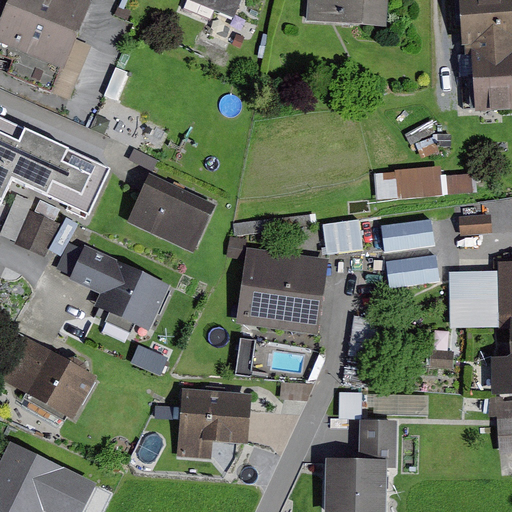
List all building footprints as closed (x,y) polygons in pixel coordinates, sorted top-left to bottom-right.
[(77,0),(9,0),(0,23),(0,42),(49,63),(41,83),(77,98),(100,44),(77,35),(90,5),(77,0)] [(239,0),(205,0),(235,11),(239,0)] [(386,0),(313,0),(312,15),(384,23),(386,0)] [(511,0),(462,0),(463,39),(511,38),(511,0)] [(511,59),(470,62),(472,106),(511,103),(511,59)] [(0,177),(21,131),(0,121),(0,177)] [(96,163),(42,139),(20,189),(74,213),(96,163)] [(378,166),(380,193),(446,189),(445,162),(378,166)] [(476,186),(474,167),(448,169),(449,188),(476,186)] [(216,202),(147,173),(127,221),(195,250),(216,202)] [(329,249),(367,246),(364,215),(327,218),(329,249)] [(504,217),(430,221),(432,248),(463,246),(463,237),(504,235),(504,217)] [(161,284),(92,250),(70,295),(139,328),(161,284)] [(325,258),(250,254),(247,318),(322,322),(325,258)] [(511,265),(503,266),(503,272),(456,273),(457,329),(509,329),(509,322),(511,321),(511,265)] [(379,355),(383,314),(357,311),(353,352),(379,355)] [(243,335),(241,366),(258,367),(259,336),(243,335)] [(90,374),(31,341),(5,387),(64,420),(90,374)] [(363,412),(363,388),(343,388),(343,412),(363,412)] [(249,397),(190,393),(186,438),(246,443),(249,397)] [(397,474),(397,421),(365,421),(365,463),(327,463),(326,511),(380,511),(381,474),(397,474)] [(10,443),(0,462),(0,511),(42,511),(43,510),(46,511),(81,511),(96,484),(10,443)]
